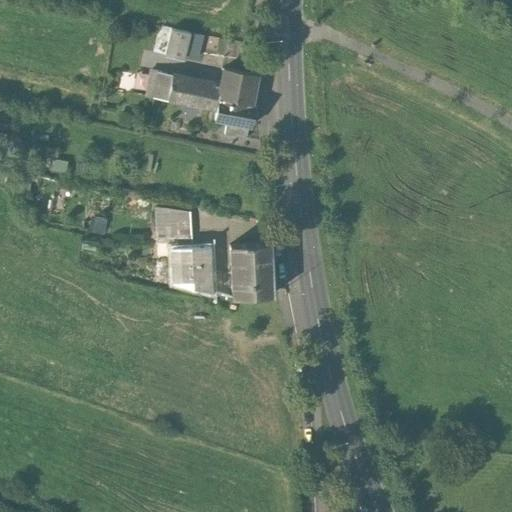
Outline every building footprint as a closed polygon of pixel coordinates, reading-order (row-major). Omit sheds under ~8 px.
[(204,33),(161,23),(155,52),(197,62),(204,33)] [(262,72),(222,65),(220,79),(215,109),(213,119),(253,125),(262,72)] [(220,79),(149,67),(144,97),(215,109),(220,79)] [(159,243),(189,241),(187,205),(152,207),(155,260),(160,260),(159,243)] [(271,242),(227,245),(230,298),(274,295),(271,242)] [(210,245),(169,246),(171,281),(212,291),(210,245)]
